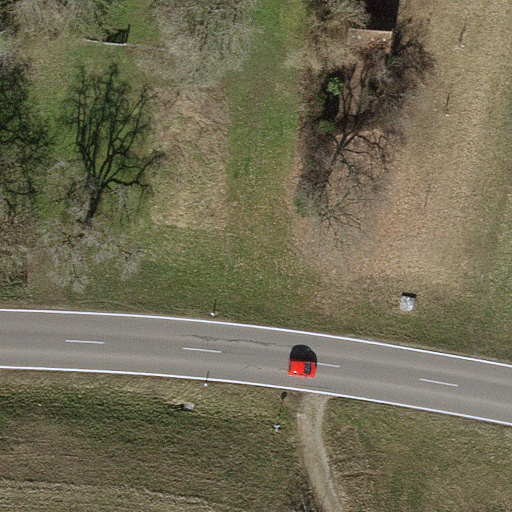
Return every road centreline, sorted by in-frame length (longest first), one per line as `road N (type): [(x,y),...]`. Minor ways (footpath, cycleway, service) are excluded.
road 1 (secondary): [(0,338),(444,367),(511,385)]
road 2 (track): [(300,358),(337,511)]
